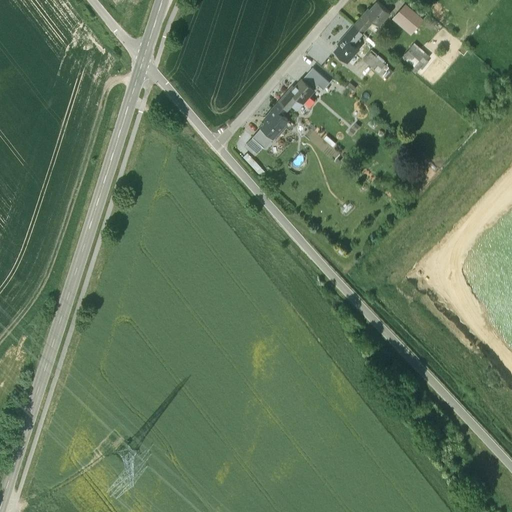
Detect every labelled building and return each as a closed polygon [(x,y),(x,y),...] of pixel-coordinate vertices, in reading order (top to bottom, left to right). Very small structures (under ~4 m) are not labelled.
[(378,1),(370,10),(368,9),(360,18),(368,25),(373,19),(379,24),(390,11),(378,1)] [(406,1),(393,16),(412,33),(425,18),(406,1)] [(363,31),(368,25),(360,19),(355,25),(363,31)] [(358,37),(363,31),(355,25),(349,31),(358,37)] [(358,37),(349,31),(341,40),(343,42),(336,50),(348,60),(358,48),(352,43),(358,37)] [(414,41),(402,56),(414,66),(412,69),(416,73),(431,55),(414,41)] [(370,50),(363,58),(380,72),(387,64),(370,50)] [(330,83),(313,68),(303,79),(315,90),(319,85),(324,90),(330,83)] [(303,79),(295,87),(293,86),(279,102),(288,109),(291,105),(297,110),(315,90),(303,79)] [(356,86),(349,81),(345,86),(352,91),(356,86)] [(284,107),(278,102),(262,119),(263,121),(258,127),(260,129),(272,139),(283,127),(289,120),(280,112),(284,107)] [(348,132),(352,136),(361,125),(356,122),(348,132)] [(272,139),(260,129),(252,138),(264,148),(272,139)]
